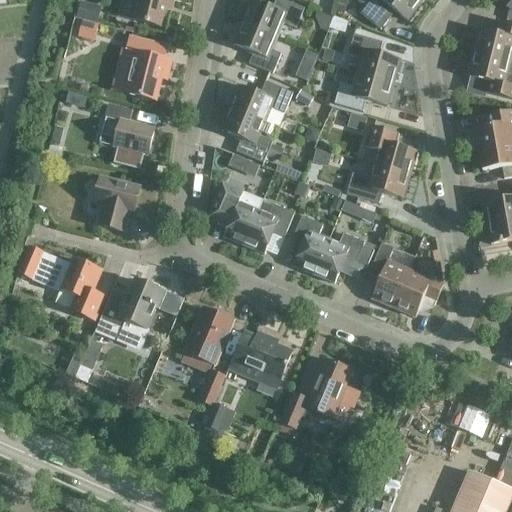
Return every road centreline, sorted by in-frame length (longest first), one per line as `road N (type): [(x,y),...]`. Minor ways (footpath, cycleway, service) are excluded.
road 1 (residential): [(473,293),(451,341),(409,353),(187,254)]
road 2 (residential): [(473,293),(429,41),(460,0)]
road 3 (residential): [(209,0),(187,254)]
road 4 (secondary): [(156,511),(0,442)]
road 5 (residential): [(0,160),(40,0)]
road 6 (residential): [(187,254),(157,256),(31,229)]
